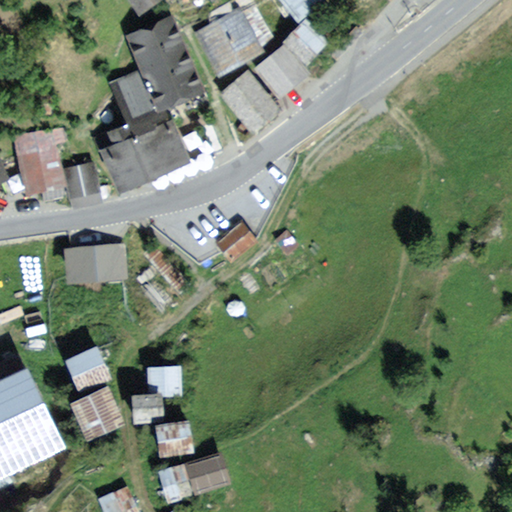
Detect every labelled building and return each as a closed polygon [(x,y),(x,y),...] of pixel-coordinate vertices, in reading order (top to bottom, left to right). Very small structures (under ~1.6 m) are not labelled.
[(132,0),(142,13),(160,0),(132,0)] [(283,0),(302,21),(324,0),(283,0)] [(242,5),(196,29),(220,74),(266,49),(242,5)] [(178,13),(128,30),(140,67),(111,77),(126,122),(112,127),(117,141),(104,146),(119,190),(193,165),(173,106),(206,95),(178,13)] [(308,61),(331,44),(312,19),(220,88),(256,136),(292,110),(282,96),(316,71),(308,61)] [(61,125),(18,130),(25,191),(68,186),(61,125)] [(0,145),(0,185),(9,184),(0,145)] [(98,160),(68,163),(72,204),(103,201),(98,160)] [(234,260),(260,236),(243,218),(217,241),(234,260)] [(68,280),(130,278),(128,241),(67,244),(68,280)] [(68,356),(80,391),(113,379),(101,345),(68,356)] [(183,363),(149,364),(150,392),(184,391),(183,363)] [(0,477),(68,448),(32,366),(0,379),(0,477)] [(88,440),(127,425),(112,386),(73,400),(88,440)] [(136,421),(167,420),(166,393),(135,393),(136,421)] [(158,424),(164,456),(197,450),(191,418),(158,424)] [(171,502),(233,482),(223,451),(161,470),(171,502)] [(141,511),(134,485),(103,495),(108,511),(141,511)]
